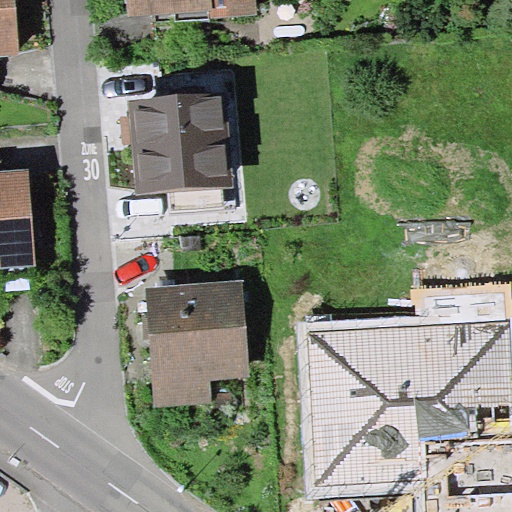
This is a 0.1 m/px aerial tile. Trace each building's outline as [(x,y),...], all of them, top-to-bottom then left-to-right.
[(0,0),(0,58),(11,58),(6,0),(0,0)] [(122,0),(124,19),(148,17),(150,44),(206,39),(204,19),(249,15),(247,0),(122,0)] [(199,112),(198,96),(174,99),(175,114),(132,118),(139,195),(163,193),(165,220),(221,215),(212,110),(199,112)] [(0,284),(28,283),(21,186),(0,187),(0,284)] [(236,377),(230,295),(150,302),(155,383),(236,377)] [(422,511),(511,511),(511,489),(504,331),(305,341),(313,492),(421,486),(422,511)]
